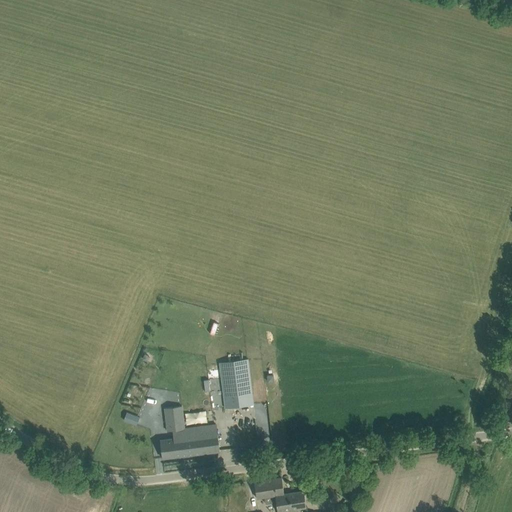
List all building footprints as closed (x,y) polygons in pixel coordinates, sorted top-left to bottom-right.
[(218,326),(223,328),(227,318),(223,316),(218,326)] [(185,332),(204,329),(203,321),(184,324),(185,332)] [(200,349),(188,350),(188,347),(181,347),(182,361),(201,360),(200,349)] [(248,359),(219,363),(225,408),(254,404),(248,359)] [(187,415),(183,416),(181,406),(165,408),(168,431),(173,430),(174,438),(160,440),(161,448),(162,458),(220,451),(218,441),(216,424),(184,428),(183,420),(187,419),(187,415)] [(137,425),(140,417),(127,412),(124,419),(137,425)] [(284,494),(282,477),(254,482),(256,491),(257,498),(265,497),(266,502),(276,500),(275,495),(284,494)] [(306,507),(305,500),(304,491),(284,494),(275,495),(276,500),(278,511),(299,511),(299,508),(306,507)]
